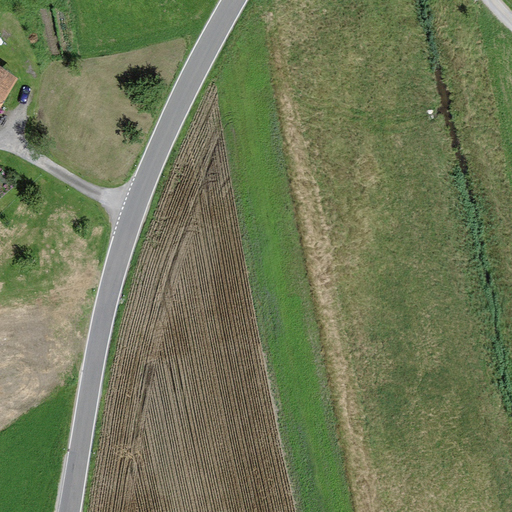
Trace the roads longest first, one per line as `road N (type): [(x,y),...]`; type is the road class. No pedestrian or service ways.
road 1 (tertiary): [(235,0),(182,96),(132,214),(76,511)]
road 2 (track): [(0,145),(132,214)]
road 3 (track): [(0,37),(22,56),(27,80),(12,146)]
